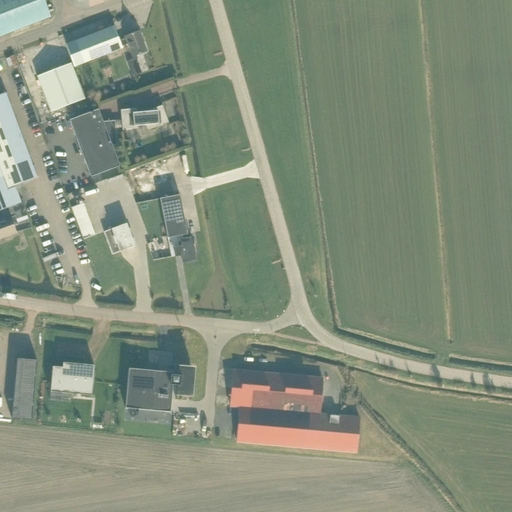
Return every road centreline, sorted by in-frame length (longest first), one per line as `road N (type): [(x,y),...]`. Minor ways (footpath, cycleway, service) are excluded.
road 1 (secondary): [(214,0),(303,311)]
road 2 (secondary): [(511,383),(348,349),(318,335),(303,311)]
road 3 (tertiary): [(214,324),(0,299)]
